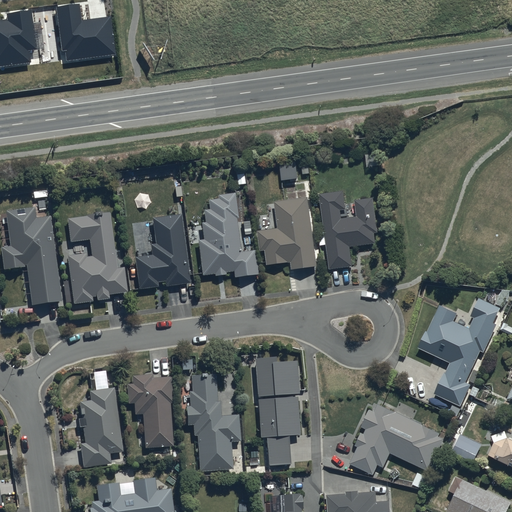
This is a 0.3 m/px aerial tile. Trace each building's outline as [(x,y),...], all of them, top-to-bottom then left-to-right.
[(82,20),(80,4),(56,6),(62,51),(65,50),(67,61),(115,54),(110,16),(82,20)] [(37,49),(32,10),(6,13),(7,19),(0,19),(0,65),(30,62),(29,51),(37,49)] [(344,193),(320,196),(330,272),(353,270),(350,250),(375,247),(374,236),(378,235),(374,201),(355,203),(357,219),(342,221),(341,213),(346,212),(344,193)] [(238,222),(234,196),(218,198),(219,202),(208,204),(209,213),(204,214),(205,225),(201,225),(203,243),(198,244),(202,279),(215,277),(215,279),(226,278),(225,275),(234,274),(235,282),(258,279),(255,253),(241,255),(237,222),(238,222)] [(292,272),(318,269),(309,200),(275,204),(278,231),(258,233),(261,253),(266,253),(268,268),(291,265),(292,272)] [(34,210),(5,215),(11,249),(0,251),(4,274),(27,270),(34,310),(62,305),(48,221),(36,223),(34,210)] [(117,271),(109,216),(101,217),(101,213),(93,214),(94,218),(67,222),(70,246),(90,243),(92,256),(67,259),(73,307),(93,305),(92,300),(96,299),(97,304),(109,303),(108,298),(128,295),(124,270),(117,271)] [(166,289),(190,287),(181,218),(152,221),(156,248),(150,248),(152,259),(135,261),(139,292),(158,290),(158,286),(165,285),(166,289)] [(419,351),(449,365),(436,397),(461,409),(471,389),(466,386),(468,383),(474,385),(479,375),(473,372),(482,355),(484,356),(498,328),(495,326),(502,312),(480,301),(471,319),(475,321),(469,332),(455,324),(458,317),(440,308),(419,351)] [(275,362),(254,363),(261,442),(267,442),(269,469),(290,467),(287,441),(301,440),(298,401),(292,402),(291,399),(299,399),(296,365),(276,367),(275,362)] [(240,444),(237,418),(221,419),(220,405),(217,405),(216,378),(206,379),(206,375),(200,375),(200,380),(191,380),(192,396),(189,396),(189,410),(185,410),(186,429),(193,429),(194,440),(198,439),(200,475),(233,473),(231,445),(240,444)] [(135,416),(142,416),(145,451),(173,449),(170,406),(174,406),(172,380),(153,381),(153,378),(132,379),(133,386),(127,387),(128,407),(134,406),(135,416)] [(110,455),(122,454),(115,390),(88,394),(90,403),(79,404),(81,422),(78,422),(79,432),(82,431),(84,446),(79,447),(82,472),(111,468),(110,455)] [(390,456),(429,474),(444,442),(439,440),(441,436),(379,406),(375,414),(370,412),(362,429),(367,432),(365,436),(362,435),(356,448),(358,449),(350,466),(374,477),(378,468),(383,471),(390,456)] [(511,444),(508,443),(505,434),(491,439),(493,444),(488,458),(502,468),(511,471),(511,444)] [(474,464),(482,447),(460,436),(452,453),(474,464)] [(509,511),(511,506),(511,505),(456,479),(449,495),(455,498),(449,511),(509,511)] [(172,511),(170,493),(157,494),(155,481),(133,484),(134,496),(120,498),(119,486),(96,489),(98,504),(88,505),(88,511),(172,511)] [(390,511),(390,504),(378,504),(377,494),(327,496),(328,511),(390,511)] [(302,511),(302,498),(282,499),(283,511),(302,511)]
